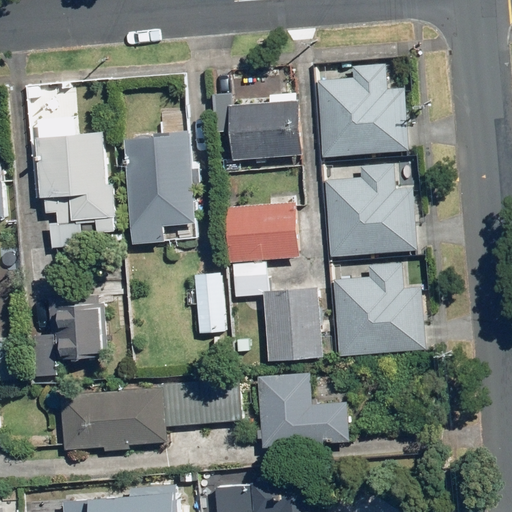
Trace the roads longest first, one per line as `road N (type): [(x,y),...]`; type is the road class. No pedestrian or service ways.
road 1 (tertiary): [(511,423),(474,0)]
road 2 (residential): [(0,23),(292,0)]
